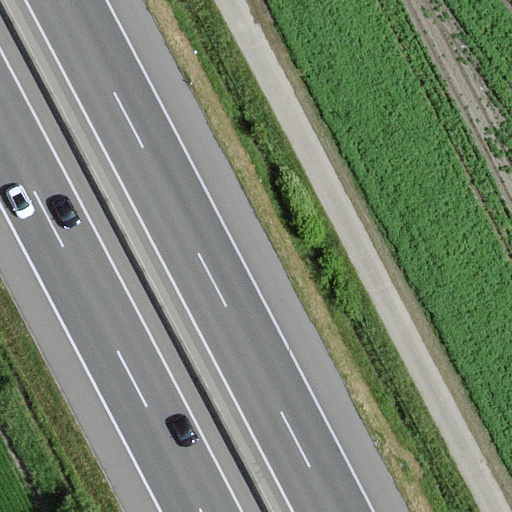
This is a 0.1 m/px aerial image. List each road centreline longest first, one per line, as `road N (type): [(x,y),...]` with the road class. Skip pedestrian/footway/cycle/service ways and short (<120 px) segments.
road 1 (motorway): [(326,511),(54,0)]
road 2 (motorway): [(0,150),(192,511)]
